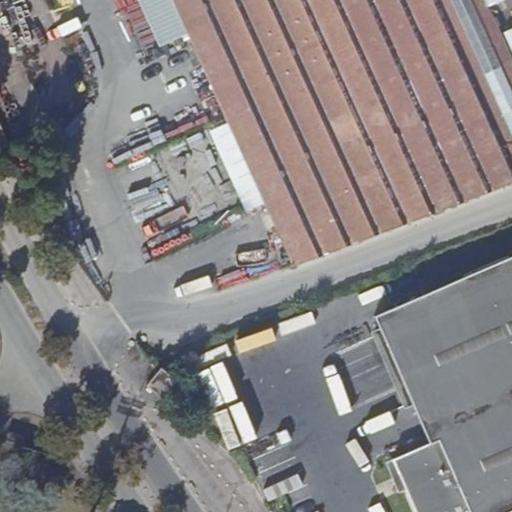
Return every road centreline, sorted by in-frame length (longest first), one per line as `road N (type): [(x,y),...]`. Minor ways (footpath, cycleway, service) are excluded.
road 1 (unknown): [(151,322),(309,282),(511,203)]
road 2 (tertiary): [(185,511),(63,336),(0,195)]
road 3 (unknown): [(277,341),(347,511)]
road 4 (tertiary): [(44,382),(134,511)]
